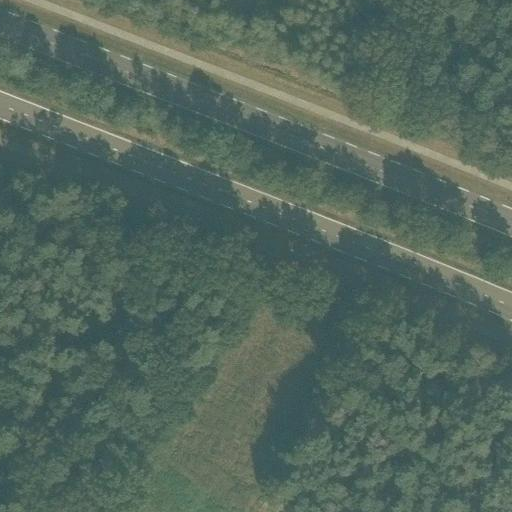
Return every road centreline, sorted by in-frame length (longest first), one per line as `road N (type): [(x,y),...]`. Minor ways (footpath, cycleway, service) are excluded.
road 1 (primary): [(0,106),(511,310)]
road 2 (primary): [(511,228),(0,25)]
